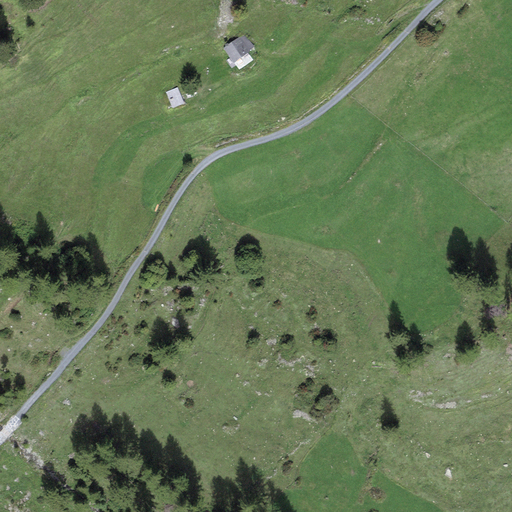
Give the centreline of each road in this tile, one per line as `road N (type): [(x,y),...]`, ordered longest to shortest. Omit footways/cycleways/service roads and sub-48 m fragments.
road 1 (track): [(438,0),(309,118),(199,167),(111,306),(0,440)]
road 2 (track): [(269,51),(285,54),(319,36),(370,42),(430,7)]
